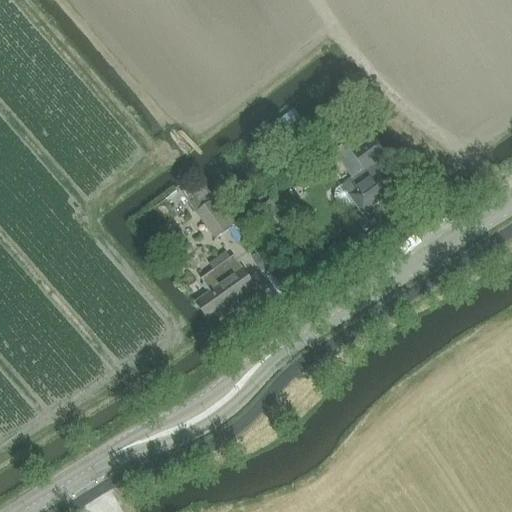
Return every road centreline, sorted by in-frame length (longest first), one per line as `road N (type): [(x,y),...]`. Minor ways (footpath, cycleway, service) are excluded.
road 1 (tertiary): [(19,511),(121,449),(213,406),(285,345),(511,203)]
road 2 (track): [(316,0),(400,105),(511,184)]
